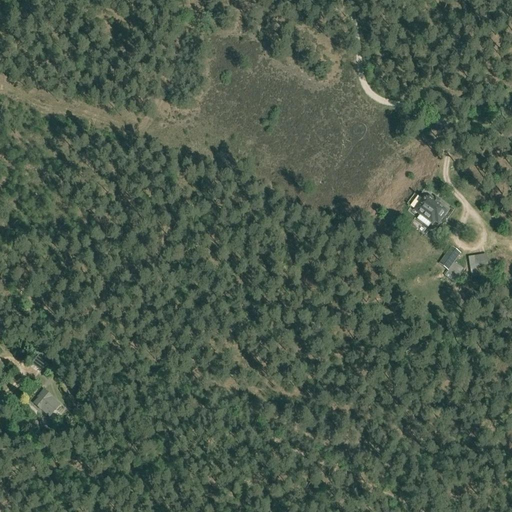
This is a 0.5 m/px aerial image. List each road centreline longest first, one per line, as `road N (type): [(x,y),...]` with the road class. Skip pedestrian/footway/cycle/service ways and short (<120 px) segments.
road 1 (track): [(0,301),(437,511)]
road 2 (track): [(464,207),(445,181),(449,142),(432,118),(359,88),(351,0)]
